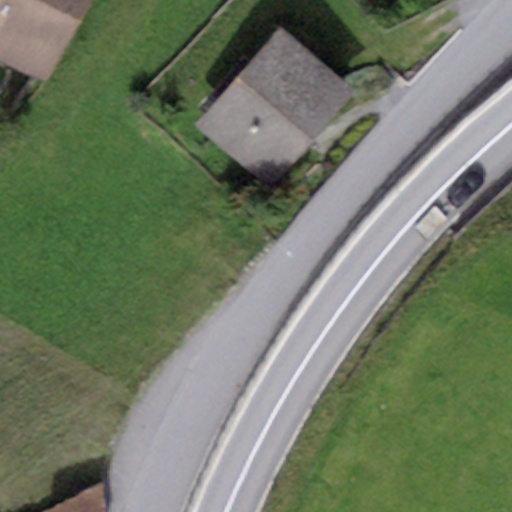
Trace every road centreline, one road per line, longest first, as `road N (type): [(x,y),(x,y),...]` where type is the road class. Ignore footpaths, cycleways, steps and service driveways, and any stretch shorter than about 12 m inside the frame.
road 1 (residential): [(153,511),(178,437),(258,305),(342,191),(511,11)]
road 2 (primary): [(511,126),(467,162),(347,300),(296,377),(226,511)]
